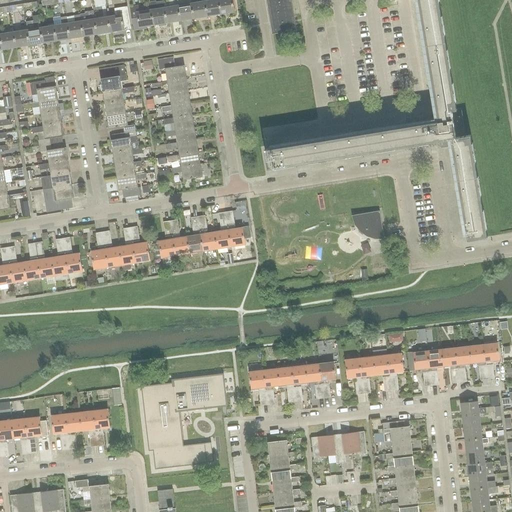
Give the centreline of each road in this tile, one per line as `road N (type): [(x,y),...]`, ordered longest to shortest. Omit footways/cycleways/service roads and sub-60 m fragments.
road 1 (residential): [(237,189),(404,162),(418,260),(511,246)]
road 2 (residential): [(438,403),(245,427),(254,511)]
road 3 (residential): [(141,511),(135,462),(4,477)]
road 4 (residential): [(220,74),(207,43),(77,61)]
road 5 (residential): [(101,212),(77,61)]
road 6 (residential): [(101,212),(237,189)]
